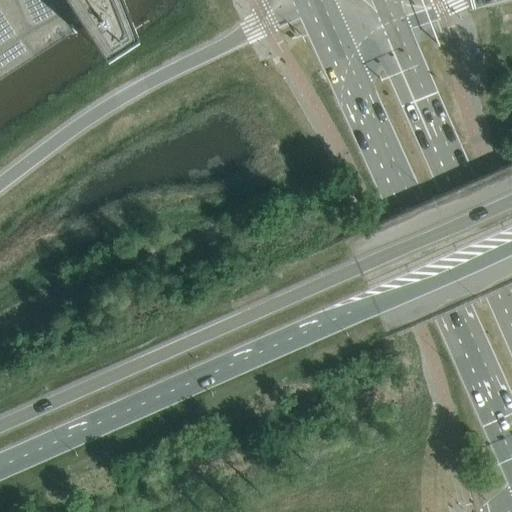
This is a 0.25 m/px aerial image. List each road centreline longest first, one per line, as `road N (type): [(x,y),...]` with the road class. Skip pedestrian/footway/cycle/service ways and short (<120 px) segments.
road 1 (primary): [(511,200),(0,426)]
road 2 (primary): [(0,467),(511,246)]
road 3 (secondary): [(311,6),(511,456)]
road 4 (primary): [(311,6),(146,81),(0,179)]
road 5 (secondary): [(511,306),(380,0)]
